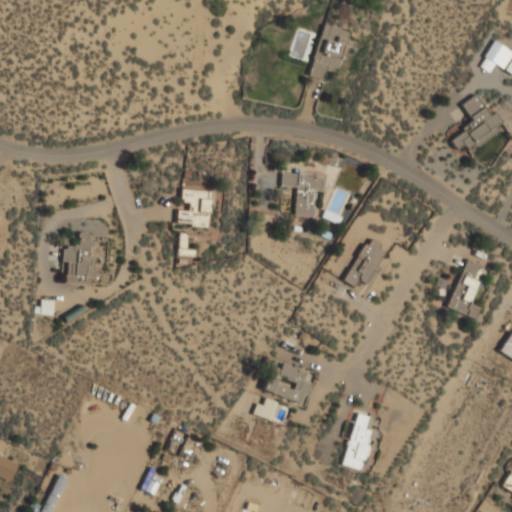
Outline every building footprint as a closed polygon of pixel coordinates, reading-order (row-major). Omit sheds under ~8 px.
[(343,48),(349,50),(354,34),(323,24),(306,75),(322,80),(325,70),(335,73),(343,48)] [(478,66),(488,73),(493,64),(511,75),(511,52),(493,41),(478,66)] [(460,105),(472,122),(448,140),(456,151),(464,145),(469,152),(504,126),(494,112),(490,115),(475,94),(460,105)] [(314,193),(320,193),(321,175),(281,173),(280,187),(294,188),(293,216),(313,217),(314,193)] [(175,226),(208,227),(210,191),(180,189),(179,200),(187,200),(187,210),(176,209),(175,226)] [(321,218),(337,224),(339,217),(324,211),(321,218)] [(93,257),(88,257),(89,232),(77,232),(76,246),(64,246),(61,284),(92,285),(93,257)] [(193,257),(194,250),(185,249),(185,233),(177,233),(176,256),(193,257)] [(342,281),(353,288),(358,280),(367,285),(388,249),(366,237),(342,281)] [(474,319),(479,307),(470,304),(484,265),(464,258),(446,309),(474,319)] [(52,301),(40,300),(39,313),(51,314),(52,301)] [(511,334),(509,332),(497,352),(511,360),(511,334)] [(306,372),(281,363),(279,371),(269,368),(261,391),(303,405),(311,383),(303,381),(306,372)] [(273,401),(264,397),(261,405),(255,403),(250,413),(266,419),(273,401)] [(340,465),(361,471),(372,432),(365,431),(369,417),(355,413),(340,465)] [(0,481),(8,485),(17,463),(0,456),(0,481)] [(511,468),(501,485),(511,492),(511,494),(510,497),(511,498),(511,468)] [(49,511),(66,479),(58,475),(38,511),(49,511)] [(157,481),(144,477),(140,490),(153,494),(157,481)]
